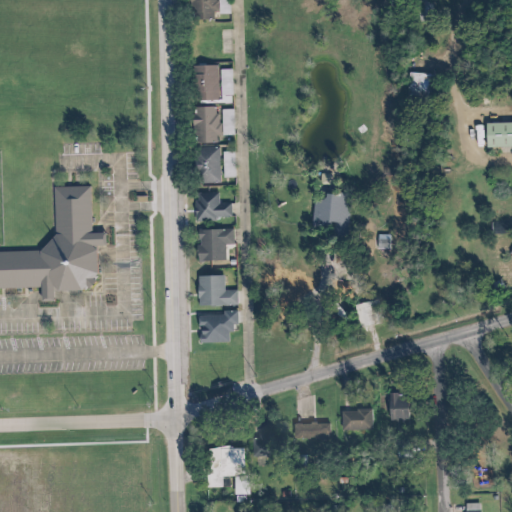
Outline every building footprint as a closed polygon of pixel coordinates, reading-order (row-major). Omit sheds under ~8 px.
[(186,0),(187,19),(213,18),(212,0),(186,0)] [(215,0),(215,13),(227,13),(226,0),(215,0)] [(192,100),(216,99),(215,65),(190,65),(192,100)] [(229,69),(217,69),(218,96),(230,95),(229,69)] [(426,73),(406,73),(405,95),(425,96),(426,73)] [(231,135),(230,109),(216,109),(216,106),(190,107),(191,143),(215,143),(214,135),(231,135)] [(511,122),(482,123),(482,148),(511,146),(511,122)] [(216,147),(191,148),(193,184),(218,183),(216,147)] [(66,186),(66,232),(53,246),(0,249),(0,286),(112,283),(107,186),(66,186)] [(192,193),(193,219),(229,218),(229,203),(216,203),(216,192),(192,193)] [(343,229),(344,194),(312,193),(311,227),(328,228),(343,229)] [(489,233),(511,231),(511,219),(489,220),(489,233)] [(194,261),(222,261),(222,244),(231,244),(231,229),(194,229),(194,261)] [(194,276),(194,307),(235,306),(234,290),(222,290),(222,276),(194,276)] [(196,343),(227,343),(227,324),(235,324),(235,310),(220,311),(220,315),(195,316),(196,343)] [(385,421),(404,421),(403,394),(384,395),(385,421)] [(339,430),(369,429),(369,410),(338,411),(339,430)] [(290,424),(291,439),(327,438),(326,423),(290,424)] [(249,435),(250,456),(270,455),(270,435),(249,435)] [(203,487),(220,487),(219,477),(228,477),(228,473),(241,473),(241,447),(203,448),(203,487)] [(478,511),(479,502),(464,502),(464,511),(478,511)]
